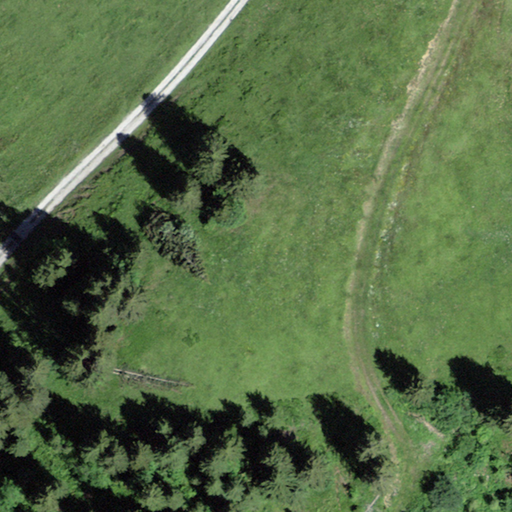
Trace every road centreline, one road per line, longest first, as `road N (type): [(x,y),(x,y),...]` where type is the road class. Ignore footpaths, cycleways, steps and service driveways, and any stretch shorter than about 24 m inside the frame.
road 1 (track): [(458,0),(387,156),(359,248),(359,371),(406,461),(393,511)]
road 2 (unclassified): [(247,0),(0,262)]
